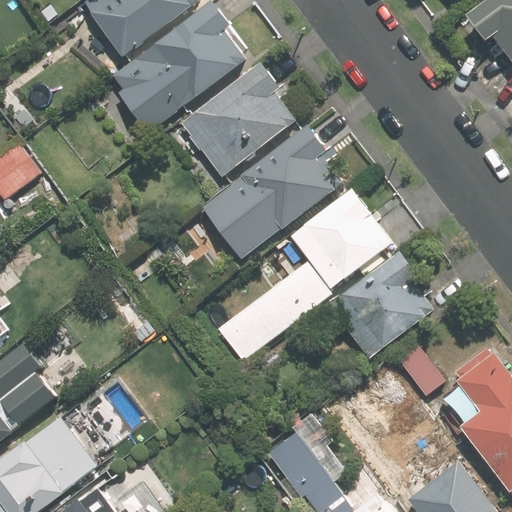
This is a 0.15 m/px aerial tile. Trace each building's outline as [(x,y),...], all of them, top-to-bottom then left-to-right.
[(95,0),(90,4),(129,56),(202,0),(95,0)] [(242,22),(225,0),(215,0),(118,72),(129,87),(122,92),(152,132),(254,57),(233,29),(242,22)] [(501,37),(504,40),(490,51),(496,59),(510,48),(511,50),(511,0),(497,0),(478,16),(497,40),(501,37)] [(289,84),(268,58),(187,121),(230,175),(305,116),(283,88),(289,84)] [(334,147),(312,119),(205,205),(248,258),(342,182),(322,156),(334,147)] [(26,142),(0,162),(0,185),(10,199),(48,169),(26,142)] [(367,274),(400,250),(394,242),(398,239),(361,188),(296,234),(314,260),(224,324),(248,358),(341,291),(336,284),(361,266),(367,274)] [(402,252),(369,276),(334,302),(373,356),(432,315),(410,285),(426,274),(407,248),(402,252)] [(0,344),(18,332),(0,308),(0,344)] [(0,444),(22,427),(65,394),(45,369),(53,363),(32,336),(0,361),(0,444)] [(450,379),(424,345),(405,360),(431,394),(450,379)] [(511,357),(506,349),(466,378),(488,408),(466,424),(511,488),(511,506),(511,507),(511,506),(511,357)] [(274,450),(319,511),(407,511),(396,496),(391,500),(384,491),(374,498),(361,480),(349,489),(342,478),(354,469),(335,444),(342,439),(319,408),(300,422),(304,428),(274,450)] [(32,440),(30,437),(0,460),(0,507),(3,511),(38,511),(105,461),(67,413),(32,440)] [(508,511),(459,445),(406,484),(426,511),(508,511)] [(181,511),(184,510),(144,457),(91,497),(87,492),(59,511),(181,511)]
